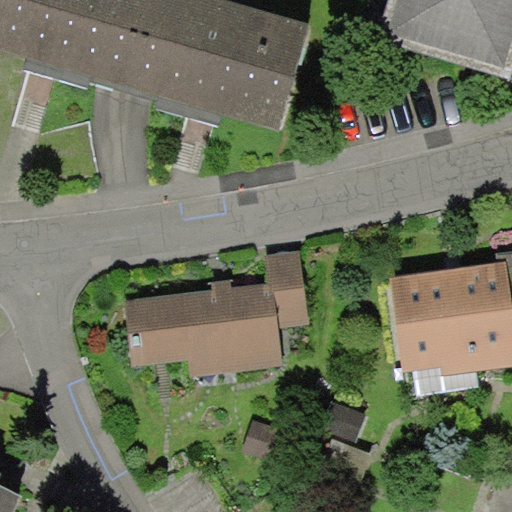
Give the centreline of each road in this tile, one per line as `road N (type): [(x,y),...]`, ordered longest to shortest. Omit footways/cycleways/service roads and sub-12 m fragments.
road 1 (residential): [(27,245),(225,222),(511,158)]
road 2 (residential): [(124,511),(93,463),(48,346),(27,245)]
